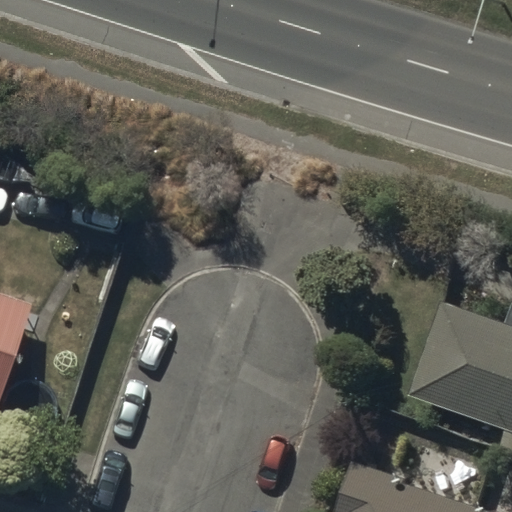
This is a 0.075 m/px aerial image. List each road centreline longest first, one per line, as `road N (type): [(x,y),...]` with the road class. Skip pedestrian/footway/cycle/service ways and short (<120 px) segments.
road 1 (trunk): [(511,90),(219,0)]
road 2 (residential): [(200,511),(259,339)]
